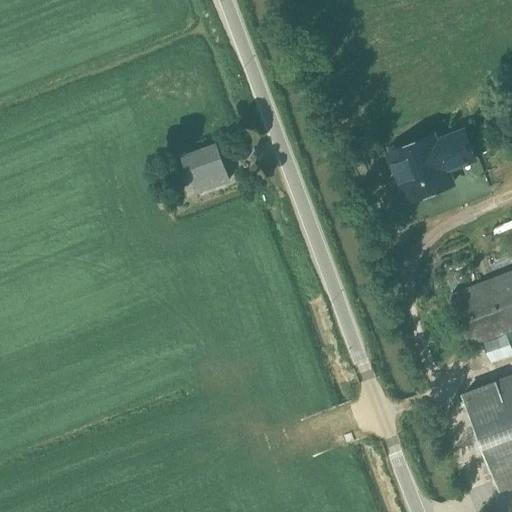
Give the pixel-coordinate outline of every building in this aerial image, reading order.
[(437,134),(390,152),(397,171),(393,177),(397,188),(404,189),(409,201),(455,183),(451,173),(478,162),(465,127),(439,138),(437,134)] [(215,140),(179,153),(196,197),(232,184),(215,140)] [(511,221),(493,230),(498,241),(511,234),(511,221)] [(511,271),(451,294),(471,348),(484,343),(487,352),(491,364),(511,355),(511,271)] [(503,490),(511,486),(511,376),(464,395),(503,490)]
